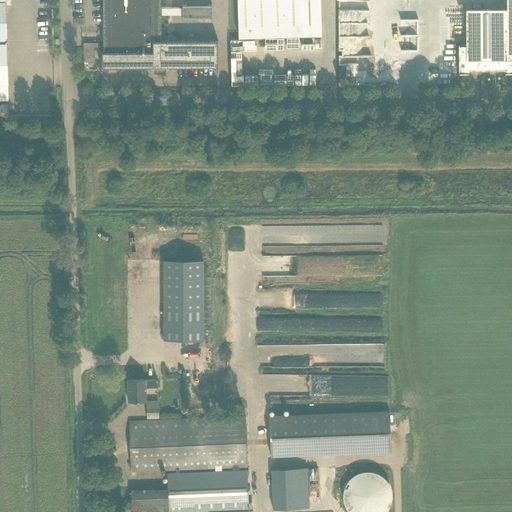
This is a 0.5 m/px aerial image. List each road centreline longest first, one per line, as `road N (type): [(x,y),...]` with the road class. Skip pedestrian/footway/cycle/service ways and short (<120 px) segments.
road 1 (unclassified): [(68,99),(511,97)]
road 2 (unclassified): [(81,511),(68,99)]
